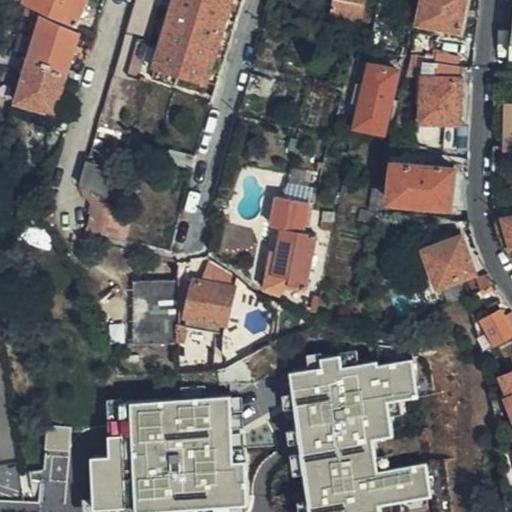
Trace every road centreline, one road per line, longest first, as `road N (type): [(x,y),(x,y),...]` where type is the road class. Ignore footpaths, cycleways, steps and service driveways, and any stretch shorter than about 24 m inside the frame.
road 1 (residential): [(496,0),(480,195),(482,227),(511,289)]
road 2 (residential): [(257,0),(189,250)]
road 3 (residential): [(114,0),(63,189),(65,217)]
road 4 (residential): [(269,511),(266,434),(277,399),(305,396),(339,414),(349,427),(350,453)]
